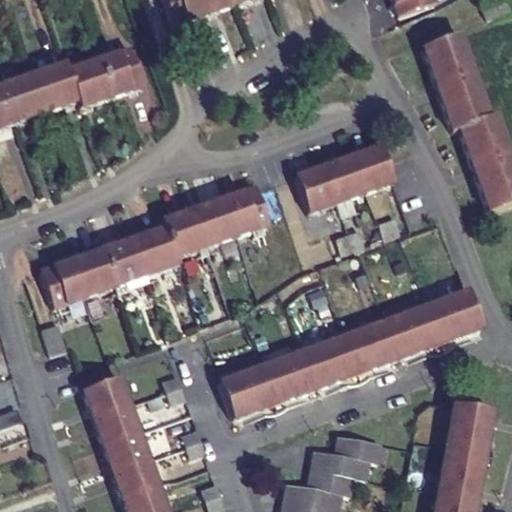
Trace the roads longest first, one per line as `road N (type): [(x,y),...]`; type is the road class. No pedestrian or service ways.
road 1 (residential): [(237,511),(230,467),(245,442),(502,347)]
road 2 (residential): [(392,99),(440,185),(502,347)]
road 3 (unknown): [(188,341),(271,313),(291,285),(258,152)]
road 4 (residential): [(0,270),(68,511)]
road 5 (residential): [(354,17),(236,77),(193,116),(168,155)]
road 6 (residential): [(168,155),(242,156),(392,99)]
road 7 (residential): [(0,235),(62,213),(168,155)]
road 8 (unknown): [(188,341),(33,388)]
